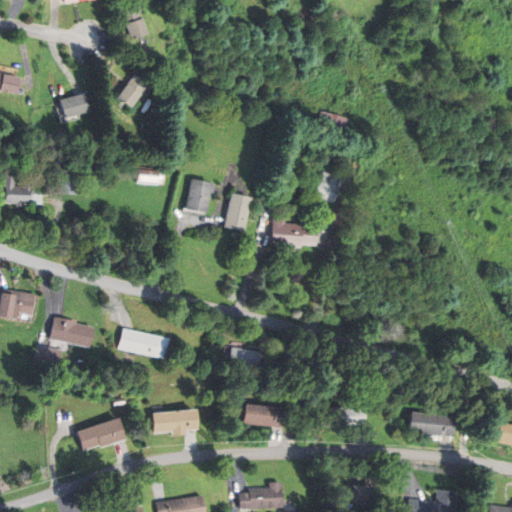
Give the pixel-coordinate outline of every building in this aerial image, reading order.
[(119,12),(129,39),(144,33),(134,6),(119,12)] [(0,73),(0,90),(14,94),(18,78),(0,73)] [(133,73),(116,97),(129,106),(146,82),(133,73)] [(58,100),(63,116),(90,108),(85,91),(58,100)] [(327,113),(322,128),(344,134),(348,119),(327,113)] [(348,152),(321,141),(314,159),(341,170),(348,152)] [(136,169),(135,181),(155,182),(156,170),(136,169)] [(322,172),(314,195),(332,202),(341,179),(322,172)] [(55,173),(54,193),(73,194),(73,174),(55,173)] [(2,176),(2,189),(0,189),(0,197),(3,198),(3,203),(28,203),(28,195),(32,196),(32,183),(22,183),(22,187),(12,187),(13,176),(2,176)] [(189,179),(184,208),(204,211),(209,183),(189,179)] [(229,194),(222,227),(240,231),(248,198),(229,194)] [(271,216),(269,245),(297,247),(298,243),(312,244),(314,225),(282,223),(283,217),(271,216)] [(0,289),(0,315),(14,318),(15,311),(30,313),(33,295),(0,289)] [(52,317),(48,339),(88,346),(92,327),(73,324),(74,321),(52,317)] [(122,328),(118,349),(163,358),(168,338),(122,328)] [(36,345),(33,358),(57,363),(60,350),(36,345)] [(230,347),(228,363),(257,368),(259,351),(230,347)] [(243,404),(241,422),(280,426),(282,407),(243,404)] [(320,408),(321,427),(362,425),(361,406),(320,408)] [(150,413),(153,432),(195,428),(193,409),(150,413)] [(411,412),(409,431),(451,435),(453,416),(411,412)] [(75,431),(81,450),(97,445),(98,447),(123,438),(116,417),(75,431)] [(511,425),(500,423),(496,441),(511,444),(511,425)] [(237,493),(237,508),(278,507),(277,482),(266,482),(267,488),(247,489),(247,493),(237,493)] [(337,485),(336,503),(365,505),(366,498),(369,498),(369,486),(337,485)] [(407,499),(405,511),(450,511),(453,492),(435,490),(434,502),(407,499)] [(154,502),(155,511),(199,511),(197,495),(154,502)] [(490,505),(489,511),(511,511),(511,503),(510,508),(490,505)]
